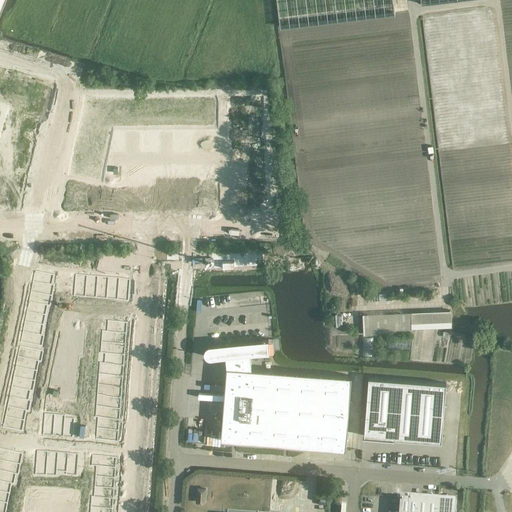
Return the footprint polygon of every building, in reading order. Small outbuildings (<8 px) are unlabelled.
[(0,70),(0,105),(22,112),(25,104),(48,110),(56,82),(31,75),(31,79),(0,70)] [(152,94),(142,95),(142,114),(153,114),(152,94)] [(163,94),(152,94),(153,114),(163,114),(163,94)] [(174,94),(163,94),(163,114),(174,114),(174,94)] [(185,94),(174,94),(174,114),(185,114),(185,94)] [(196,94),(185,94),(185,114),(196,114),(196,94)] [(206,94),(196,94),(196,114),(207,114),(206,94)] [(218,94),(206,94),(207,114),(218,114),(218,94)] [(263,94),(243,95),(244,107),(264,105),(263,94)] [(84,95),(82,106),(101,110),(103,111),(106,99),(84,95)] [(131,95),(119,95),(120,117),(132,117),(132,114),(131,114),(131,95)] [(142,95),(131,95),(131,114),(132,114),(142,114),(142,95)] [(264,105),(244,107),(245,118),(264,116),(264,105)] [(82,106),(80,116),(99,120),(101,110),(82,106)] [(80,116),(78,126),(97,130),(99,120),(80,116)] [(264,116),(245,118),(245,128),(265,127),(264,116)] [(19,121),(17,132),(36,136),(38,125),(19,121)] [(78,126),(76,136),(95,140),(97,130),(78,126)] [(265,127),(245,128),(246,139),(266,138),(265,127)] [(17,132),(15,143),(34,147),(36,136),(17,132)] [(76,136),(74,146),(93,150),(95,140),(76,136)] [(266,138),(246,139),(247,150),(267,149),(266,138)] [(15,143),(12,153),(32,157),(34,147),(15,143)] [(74,146),(72,156),(91,160),(93,150),(74,146)] [(267,149),(247,150),(248,161),(267,159),(267,149)] [(12,153),(10,164),(29,168),(32,157),(12,153)] [(72,156),(70,166),(89,170),(89,169),(91,160),(72,156)] [(267,159),(248,161),(248,171),(268,170),(267,159)] [(10,164),(8,174),(27,178),(29,168),(10,164)] [(70,166),(68,176),(89,181),(92,169),(89,169),(89,170),(70,166)] [(268,170),(248,171),(249,183),(269,181),(268,170)] [(8,174),(6,185),(25,189),(27,178),(8,174)] [(269,181),(249,183),(250,194),(270,193),(269,181)] [(6,185),(4,196),(23,199),(25,189),(6,185)] [(65,189),(61,211),(218,209),(217,187),(155,187),(155,189),(65,189)] [(270,193),(250,194),(251,206),(270,205),(270,193)] [(4,196),(1,211),(21,211),(23,199),(4,196)] [(35,271),(32,282),(52,286),(54,275),(35,271)] [(75,274),(73,294),(85,295),(86,275),(75,274)] [(86,275),(85,295),(96,296),(97,276),(86,275)] [(97,276),(96,296),(106,296),(108,277),(97,276)] [(108,277),(106,296),(117,297),(119,278),(108,277)] [(119,278),(117,297),(128,298),(130,279),(119,278)] [(32,282),(30,292),(50,296),(52,286),(32,282)] [(30,292),(28,302),(48,306),(50,296),(30,292)] [(28,302),(26,312),(46,316),(48,306),(28,302)] [(451,311),(363,315),(363,335),(412,333),(411,329),(452,327),(451,311)] [(26,312),(24,322),(43,326),(46,316),(26,312)] [(107,320),(106,332),(126,333),(127,322),(107,320)] [(24,322),(22,332),(41,336),(42,335),(43,326),(24,322)] [(22,332),(20,342),(42,347),(44,336),(42,335),(41,336),(22,332)] [(106,332),(106,342),(125,344),(126,333),(106,332)] [(363,336),(364,353),(372,353),(372,336),(363,336)] [(352,376),(252,368),(250,354),(270,352),(269,338),(210,344),(208,345),(206,346),(205,347),(205,349),(204,351),(205,352),(205,354),(206,355),(208,356),(209,357),(211,358),(226,356),(227,366),(231,367),(225,440),(346,449),(352,376)] [(106,342),(105,353),(124,355),(125,344),(106,342)] [(19,346),(17,357),(36,361),(39,350),(19,346)] [(105,353),(104,364),(123,365),(124,355),(105,353)] [(17,357),(15,367),(34,371),(36,361),(17,357)] [(104,364),(103,375),(123,376),(123,365),(104,364)] [(15,367),(13,377),(32,381),(34,371),(15,367)] [(103,375),(102,385),(122,387),(123,376),(103,375)] [(13,377),(11,387),(30,391),(32,381),(13,377)] [(442,441),(446,383),(369,377),(364,436),(394,438),(442,441)] [(102,385),(101,396),(121,398),(122,387),(102,385)] [(11,387),(9,397),(28,400),(30,391),(11,387)] [(101,396),(100,407),(120,409),(121,398),(101,396)] [(9,397),(7,407),(26,410),(28,400),(9,397)] [(7,407),(5,417),(24,420),(26,410),(7,407)] [(100,407),(100,418),(119,419),(120,409),(100,407)] [(44,416),(42,436),(53,436),(54,417),(44,416)] [(5,417),(3,428),(22,432),(24,420),(5,417)] [(54,417),(53,436),(63,437),(64,417),(54,417)] [(64,417),(63,437),(73,438),(74,418),(64,417)] [(100,418),(99,429),(118,430),(119,419),(100,418)] [(99,429),(98,440),(117,441),(118,430),(99,429)] [(0,448),(0,460),(15,463),(18,452),(0,448)] [(37,451),(35,470),(46,471),(47,451),(37,451)] [(47,451),(46,471),(56,472),(57,452),(47,451)] [(57,452),(56,472),(66,473),(68,453),(57,452)] [(68,453),(66,473),(77,474),(78,454),(68,453)] [(97,455),(96,466),(115,468),(116,457),(97,455)] [(0,460),(0,470),(13,473),(15,463),(0,460)] [(96,466),(95,476),(115,478),(115,468),(96,466)] [(0,470),(0,481),(11,483),(13,473),(0,470)] [(95,476),(94,486),(114,488),(115,478),(95,476)] [(0,481),(0,491),(9,493),(11,483),(0,481)] [(94,486),(93,497),(113,498),(114,488),(94,486)] [(195,502),(205,503),(206,488),(196,487),(195,502)] [(0,491),(0,501),(7,503),(9,493),(0,491)] [(93,497),(93,507),(112,508),(113,498),(93,497)] [(399,511),(418,511),(419,499),(401,497),(399,511)] [(436,511),(438,500),(419,499),(418,511),(436,511)] [(438,500),(436,511),(455,511),(456,502),(438,500)]
